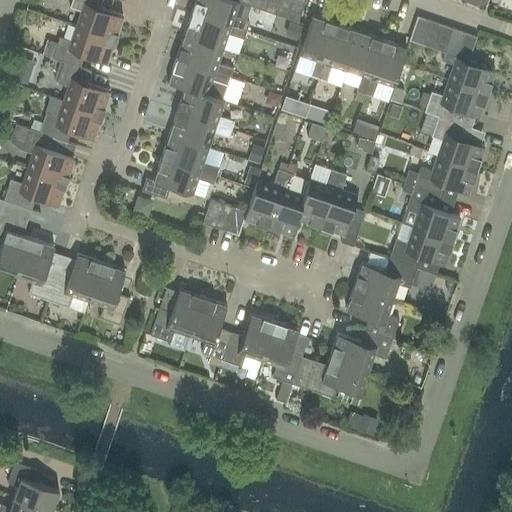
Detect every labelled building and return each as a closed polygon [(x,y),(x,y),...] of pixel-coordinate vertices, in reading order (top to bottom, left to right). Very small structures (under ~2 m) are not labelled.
[(81,11),(76,25),(114,38),(122,15),(100,7),(101,0),(71,0),(70,7),(81,11)] [(239,1),(235,0),(194,0),(191,11),(247,30),(249,23),(246,21),(251,6),(250,5),(239,1)] [(251,6),(263,10),(265,0),(252,0),(250,5),(251,6)] [(279,0),(265,0),(263,10),(274,14),(279,0)] [(287,18),(292,0),(279,0),(274,14),(287,18)] [(292,0),(287,18),(298,22),(306,0),(292,0)] [(247,30),(191,11),(183,34),(224,48),(228,34),(244,39),(247,30)] [(319,79),(338,24),(313,16),(299,55),(315,61),(310,76),(319,79)] [(410,40),(422,44),(430,21),(418,16),(410,40)] [(288,21),(284,35),(296,40),(301,25),(288,21)] [(430,21),(422,44),(434,48),(442,25),(430,21)] [(360,32),(338,24),(319,79),(326,81),(332,66),(347,71),(360,32)] [(60,36),(52,57),(64,61),(80,66),(84,55),(106,62),(114,38),(76,25),(71,40),(60,36)] [(434,48),(444,52),(446,53),(454,29),(442,25),(434,48)] [(446,53),(458,56),(466,33),(454,29),(446,53)] [(365,94),(384,40),(360,32),(347,71),(361,76),(356,91),(365,94)] [(466,33),(458,56),(469,60),(477,37),(466,33)] [(224,48),(183,34),(175,57),(231,76),(234,69),(218,64),(224,48)] [(407,48),(384,40),(365,94),(372,97),(377,81),(393,87),(407,48)] [(495,70),(469,60),(458,56),(446,53),(444,52),(441,59),(453,64),(448,79),(487,92),(495,70)] [(231,76),(175,57),(166,82),(184,88),(223,100),(231,76)] [(64,61),(57,82),(69,86),(64,100),(102,113),(110,90),(87,82),(91,70),(80,66),(64,61)] [(479,117),(487,92),(448,79),(442,95),(431,91),(424,112),(437,116),(438,116),(452,120),(456,109),(479,117)] [(184,88),(177,110),(232,129),(235,121),(219,116),(225,100),(223,100),(184,88)] [(102,113),(64,100),(59,115),(47,111),(40,131),(40,133),(55,138),(67,142),(71,130),(94,138),(102,113)] [(232,129),(177,110),(169,133),(209,147),(214,132),(229,137),(232,129)] [(443,141),(438,155),(476,169),(484,146),(462,138),(466,125),(452,120),(438,116),(437,116),(430,137),(443,141)] [(55,138),(40,133),(40,131),(16,123),(11,140),(21,148),(33,152),(28,167),(66,180),(74,158),(51,150),(55,138)] [(169,133),(161,156),(217,175),(219,168),(204,162),(209,147),(169,133)] [(409,169),(404,183),(442,196),(445,186),(468,194),(476,169),(438,155),(432,172),(420,168),(418,172),(409,169)] [(217,175),(161,156),(153,181),(146,178),(142,190),(166,198),(170,187),(193,194),(198,179),(214,184),(217,175)] [(11,179),(4,200),(31,209),(35,198),(57,205),(66,180),(28,167),(23,183),(11,179)] [(257,179),(246,210),(244,219),(268,227),(287,173),(278,170),(273,185),(257,179)] [(297,218),(320,227),(339,173),(330,170),(325,185),(309,180),(304,195),(297,218)] [(287,173),(268,227),(291,235),(297,218),(304,195),(289,190),(294,175),(287,173)] [(339,173),(320,227),(343,235),(340,242),(353,246),(365,211),(353,207),(357,196),(341,190),(346,175),(339,173)] [(418,212),(413,226),(452,240),(460,217),(437,209),(442,196),(404,183),(402,189),(411,193),(406,208),(418,212)] [(31,209),(4,200),(0,198),(0,244),(2,245),(0,250),(0,270),(19,277),(32,238),(22,234),(31,209)] [(203,222),(215,227),(224,202),(211,198),(203,222)] [(236,207),(224,202),(215,227),(227,231),(236,207)] [(244,219),(246,210),(236,207),(227,231),(239,235),(244,219)] [(395,239),(389,258),(417,268),(421,257),(443,265),(452,240),(413,226),(407,243),(395,239)] [(32,238),(19,277),(34,282),(29,294),(50,301),(60,273),(46,269),(54,245),(32,238)] [(74,296),(89,301),(102,262),(79,254),(71,277),(60,273),(50,301),(70,308),(74,296)] [(417,268),(389,258),(385,270),(362,262),(354,285),(394,299),(399,284),(410,288),(417,268)] [(126,270),(102,262),(89,301),(105,307),(101,318),(121,325),(131,298),(118,293),(126,270)] [(417,269),(413,280),(427,285),(431,273),(417,269)] [(368,318),(365,328),(392,338),(399,319),(388,316),(394,299),(354,285),(346,311),(368,318)] [(174,331),(191,336),(204,297),(180,289),(172,312),(160,308),(150,336),(170,343),(174,331)] [(228,305),(204,297),(191,336),(206,341),(201,353),(222,360),(232,332),(220,328),(228,305)] [(262,361),(275,322),(251,313),(243,336),(232,332),(222,360),(242,367),(246,355),(262,361)] [(293,385),(303,357),(291,353),(299,330),(275,322),(262,361),(277,366),(273,378),(293,385)] [(338,333),(330,356),(369,370),(374,355),(385,359),(392,338),(365,328),(361,341),(338,333)] [(369,370),(330,356),(327,365),(303,357),(293,385),(333,399),(337,387),(361,395),(369,370)] [(363,418),(360,429),(373,434),(377,423),(363,418)] [(13,496),(52,509),(59,489),(34,481),(38,469),(14,462),(7,483),(17,486),(13,496)] [(50,511),(52,509),(13,496),(9,508),(0,504),(0,511),(50,511)]
